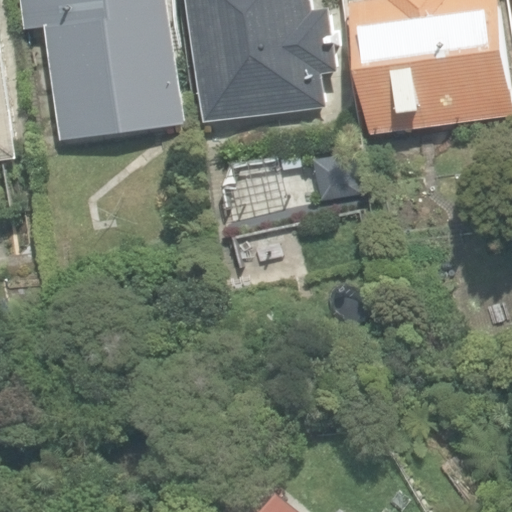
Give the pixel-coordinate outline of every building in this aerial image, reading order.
[(0,0),(0,161),(24,158),(0,0)] [(50,27),(64,138),(189,122),(173,0),(24,0),(28,30),(50,27)] [(193,0),(206,121),(331,108),(327,71),(342,69),(335,7),(316,9),(315,0),(193,0)] [(357,0),(376,134),(511,115),(511,64),(503,0),(357,0)] [(264,511),(313,511),(285,488),(264,511)]
